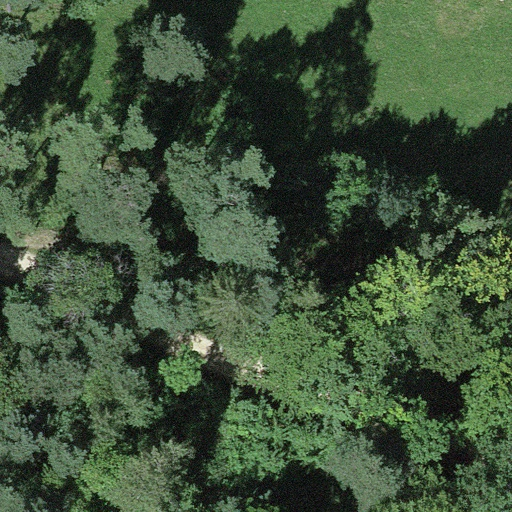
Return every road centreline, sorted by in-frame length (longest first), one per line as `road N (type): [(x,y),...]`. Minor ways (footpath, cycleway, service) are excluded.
road 1 (track): [(511,462),(372,420),(0,254)]
road 2 (track): [(399,216),(326,249),(219,263),(117,310)]
